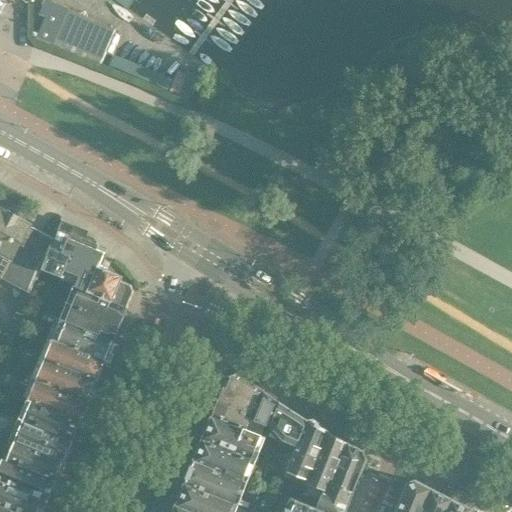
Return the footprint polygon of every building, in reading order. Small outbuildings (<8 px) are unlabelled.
[(100,64),(116,30),(47,0),(45,0),(43,5),(50,8),(36,38),(100,64)] [(54,237),(0,209),(0,261),(7,265),(1,277),(31,293),(41,269),(54,237)] [(98,266),(104,251),(96,248),(98,244),(95,243),(95,241),(93,238),(85,235),(87,230),(72,225),(70,231),(58,226),(54,237),(41,269),(61,277),(64,270),(79,276),(75,287),(87,292),(98,266)] [(134,292),(131,285),(130,284),(119,280),(120,277),(119,275),(98,266),(87,292),(127,308),(134,292)] [(127,308),(87,292),(75,287),(73,286),(59,320),(113,342),(127,308)] [(113,342),(59,320),(51,340),(105,362),(113,342)] [(105,362),(51,340),(43,359),(97,381),(105,362)] [(97,381),(43,359),(35,380),(89,401),(97,381)] [(252,419),(263,392),(236,374),(228,376),(218,400),(246,411),(245,415),(252,419)] [(89,401),(35,380),(27,401),(31,403),(80,422),(89,401)] [(270,424),(279,402),(263,392),(252,419),(263,423),(259,434),(261,435),(265,437),(270,424)] [(245,415),(246,411),(218,400),(212,416),(247,430),(252,419),(245,415)] [(297,445),(308,420),(292,411),(279,402),(270,424),(271,430),(277,436),(282,437),(285,440),(297,445)] [(72,443),(80,422),(31,403),(26,414),(22,413),(19,421),(23,423),(72,443)] [(251,458),(261,435),(259,434),(247,430),(212,416),(203,438),(251,458)] [(308,477),(327,431),(308,420),(297,445),(294,452),(288,469),(308,477)] [(72,443),(23,423),(18,435),(14,433),(11,441),(64,462),(72,443)] [(328,489),(347,442),(327,431),(308,477),(307,480),(326,488),(328,489)] [(242,481),(251,458),(203,438),(194,461),(242,481)] [(64,462),(11,441),(8,448),(12,450),(7,463),(55,482),(64,462)] [(333,511),(344,511),(366,459),(363,452),(347,442),(328,489),(326,488),(319,506),(333,511)] [(55,482),(7,463),(3,461),(0,467),(0,483),(47,502),(55,482)] [(233,503),(242,481),(194,461),(185,483),(233,503)] [(421,511),(431,489),(415,481),(408,484),(396,511),(421,511)] [(43,511),(47,502),(0,483),(0,505),(16,511),(43,511)] [(195,511),(229,511),(233,503),(185,483),(176,504),(195,511)] [(445,511),(451,499),(431,489),(421,511),(445,511)] [(333,511),(319,506),(294,496),(287,511),(333,511)] [(471,511),(472,510),(451,499),(445,511),(471,511)]
